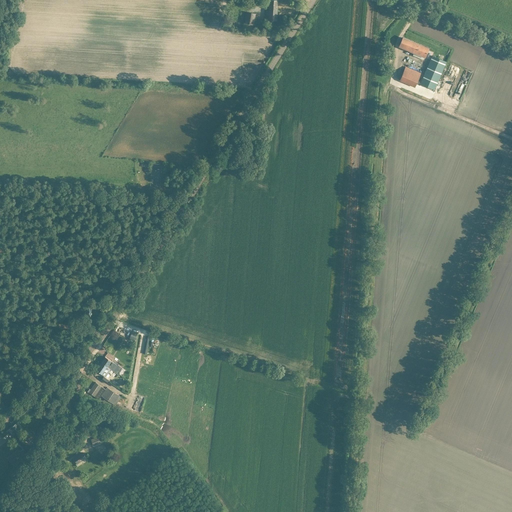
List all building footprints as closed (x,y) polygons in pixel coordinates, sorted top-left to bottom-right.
[(269,0),(269,11),(267,10),(265,10),(265,20),(277,20),(278,0),(273,0),(269,0)] [(243,29),(253,30),(256,14),(246,12),(245,23),(244,23),(243,29)] [(414,53),(413,55),(423,60),(428,48),(403,38),(400,47),(414,53)] [(433,56),(421,84),(434,90),(446,62),(433,56)] [(421,73),(410,69),(406,67),(400,81),(415,87),(421,73)] [(105,357),(101,362),(111,369),(117,373),(118,371),(122,373),(125,368),(123,367),(123,366),(118,363),(115,367),(115,368),(110,365),(112,361),(105,357)] [(96,370),(100,373),(106,376),(111,369),(101,362),(96,370)] [(131,373),(134,369),(129,364),(125,369),(131,373)] [(99,399),(102,395),(116,405),(121,397),(119,396),(107,387),(106,390),(96,382),(89,392),(99,399)] [(11,427),(18,435),(20,434),(18,431),(20,429),(18,426),(19,426),(17,423),(16,424),(11,427)] [(13,435),(15,437),(18,435),(11,427),(6,431),(6,432),(2,435),(4,439),(9,435),(11,437),(13,435)] [(33,432),(27,437),(30,440),(36,435),(33,432)] [(91,439),(94,446),(102,442),(100,436),(91,439)] [(4,450),(10,446),(7,442),(1,445),(4,450)] [(74,458),(78,463),(85,458),(82,452),(74,458)]
